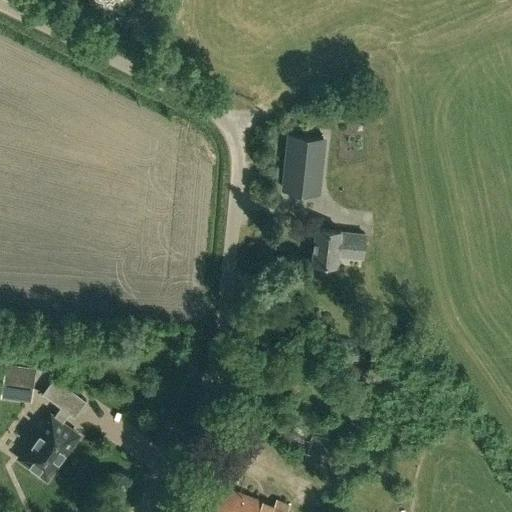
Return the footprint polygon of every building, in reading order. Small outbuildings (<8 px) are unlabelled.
[(317,193),(324,139),(290,135),(284,189),(317,193)] [(362,258),(365,235),(340,232),(340,231),(316,228),(312,262),(337,265),(338,255),(362,258)] [(332,372),(337,374),(353,382),(360,368),(339,358),(332,372)] [(0,396),(31,401),(36,368),(6,363),(0,396)] [(74,417),(86,400),(54,377),(42,393),(61,406),(53,416),(50,413),(18,457),(47,478),(79,435),(62,422),(69,413),(74,417)] [(252,431),(258,413),(240,407),(234,424),(252,431)] [(274,505),(223,486),(213,511),(286,511),(289,505),(276,500),(274,505)]
